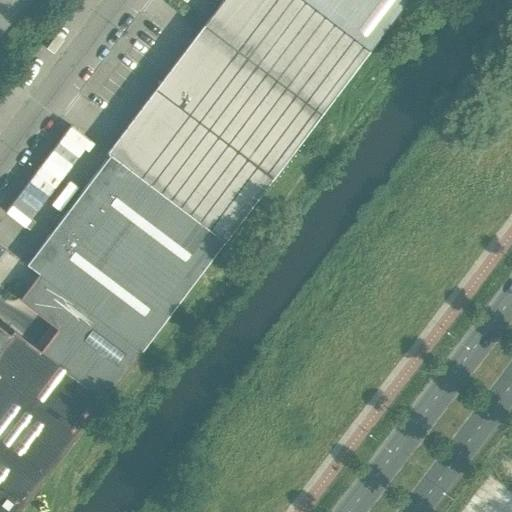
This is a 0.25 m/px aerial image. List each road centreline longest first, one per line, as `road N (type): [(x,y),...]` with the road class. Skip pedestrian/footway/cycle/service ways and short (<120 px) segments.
road 1 (secondary): [(511,300),(351,511)]
road 2 (unclassified): [(0,161),(123,0)]
road 3 (secondary): [(415,511),(511,384)]
